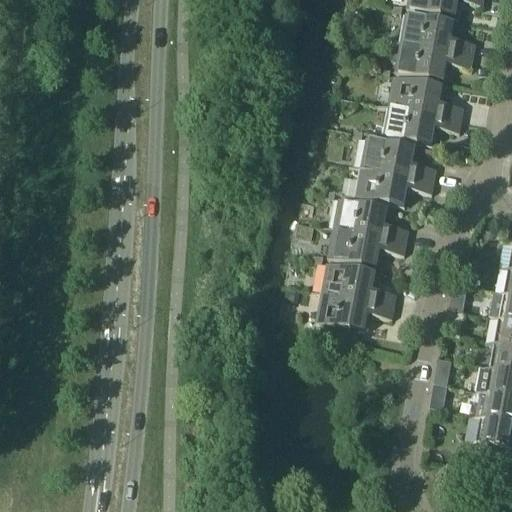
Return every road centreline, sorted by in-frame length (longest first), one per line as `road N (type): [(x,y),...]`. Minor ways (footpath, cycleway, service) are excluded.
road 1 (secondary): [(152,0),(93,511)]
road 2 (secondary): [(126,511),(142,353),(155,0)]
road 3 (residential): [(411,511),(405,449),(437,269),(476,196)]
road 4 (residential): [(476,196),(494,160),(511,66)]
